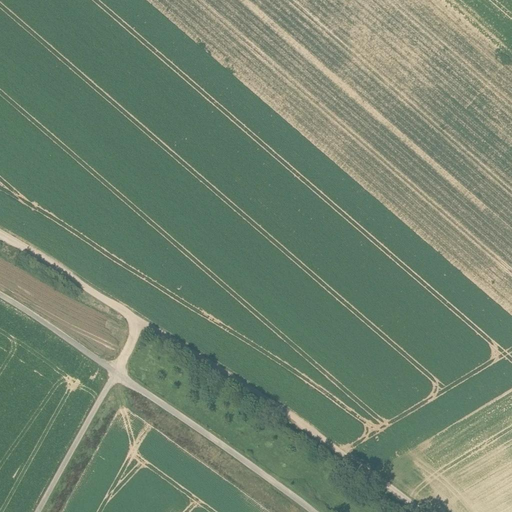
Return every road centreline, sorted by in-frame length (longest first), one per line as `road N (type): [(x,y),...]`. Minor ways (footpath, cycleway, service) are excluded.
road 1 (track): [(415,511),(140,322)]
road 2 (unclassified): [(311,511),(116,371)]
road 3 (track): [(140,322),(0,237)]
road 4 (unclassified): [(37,511),(116,371)]
road 5 (unclassified): [(116,371),(0,293)]
